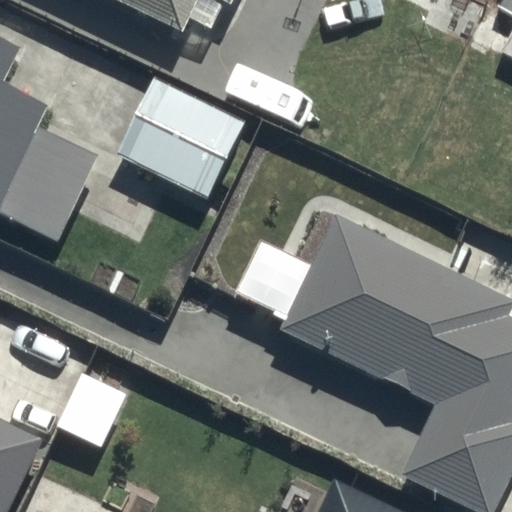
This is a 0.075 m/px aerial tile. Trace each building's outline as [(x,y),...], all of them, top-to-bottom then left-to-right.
[(92,0),(179,42),(199,0),(200,0),(228,13),(234,0),(92,0)] [(511,25),(496,58),(511,65),(511,25)] [(0,223),(57,250),(97,165),(37,137),(45,119),(0,98),(18,61),(0,53),(0,223)] [(150,87),(114,162),(202,205),(239,131),(150,87)] [(511,312),(511,310),(334,221),(278,333),(437,413),(403,480),(466,511),(495,511),(511,478),(511,326),(506,324),(511,312)] [(0,431),(0,511),(13,511),(43,452),(0,431)] [(406,511),(333,478),(317,511),(406,511)]
